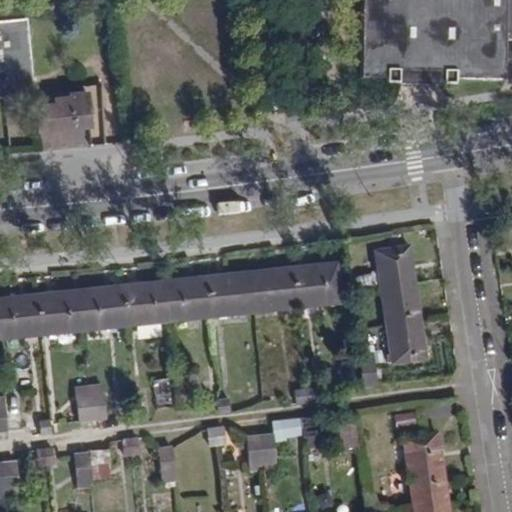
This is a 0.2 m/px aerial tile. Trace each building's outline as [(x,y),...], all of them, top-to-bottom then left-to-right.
[(511,0),(361,0),(359,76),(386,76),(385,67),(454,69),(454,78),(505,79),(506,39),(511,39),(511,0)] [(0,97),(33,93),(25,17),(0,19),(0,97)] [(454,83),(454,78),(454,69),(385,67),(386,76),(385,81),(454,83)] [(89,125),(86,91),(69,93),(69,101),(36,105),(38,131),(89,125)] [(424,357),(408,247),(374,251),(391,362),(424,357)] [(335,263),(293,268),(297,307),(338,303),(335,263)] [(293,268),(249,272),(253,312),(297,307),(293,268)] [(253,312),(249,272),(206,277),(210,316),(253,312)] [(168,321),(210,316),(206,277),(164,281),(168,321)] [(168,321),(164,281),(121,286),(125,326),(168,321)] [(121,286),(78,290),(83,330),(125,326),(121,286)] [(83,330),(78,290),(35,295),(39,335),(83,330)] [(35,295),(0,298),(0,338),(39,335),(35,295)] [(365,328),(364,346),(379,347),(380,328),(365,328)] [(375,384),(372,353),(360,354),(363,387),(375,384)] [(337,394),(334,369),(318,371),(320,396),(337,394)] [(261,401),(280,400),(276,371),(257,372),(258,378),(261,401)] [(190,408),(186,374),(173,376),(176,409),(190,408)] [(261,401),(258,378),(242,380),(244,407),(262,406),(261,401)] [(100,384),(88,386),(92,419),(104,417),(100,384)] [(77,421),(92,419),(88,386),(74,388),(77,421)] [(316,402),(314,388),(294,390),(296,404),(316,402)] [(147,394),(150,421),(174,419),(171,392),(147,394)] [(21,394),(22,398),(23,415),(36,414),(33,393),(21,394)] [(23,415),(22,398),(5,400),(8,431),(25,429),(23,415)] [(228,412),(227,399),(216,400),(217,414),(228,412)] [(144,423),(142,408),(132,410),(134,423),(144,423)] [(296,435),(324,433),(322,415),(294,418),(296,435)] [(336,420),(339,449),(356,446),(353,418),(336,420)] [(50,433),(49,420),(38,421),(40,434),(50,433)] [(209,445),(224,444),(223,428),(208,430),(209,445)] [(272,434),(259,436),(262,468),(276,467),(272,434)] [(403,439),(409,477),(441,472),(435,434),(403,439)] [(249,470),(262,468),(259,436),(245,437),(249,470)] [(121,439),(123,457),(138,455),(136,438),(121,439)] [(37,466),(54,464),(52,448),(35,450),(37,466)] [(174,480),(171,448),(158,449),(162,481),(174,480)] [(110,477),(107,450),(86,452),(89,480),(110,477)] [(33,473),(30,451),(0,455),(1,463),(3,476),(33,473)] [(89,480),(86,452),(73,454),(77,487),(90,486),(89,480)] [(413,511),(419,511),(447,508),(441,472),(409,477),(413,511)]
